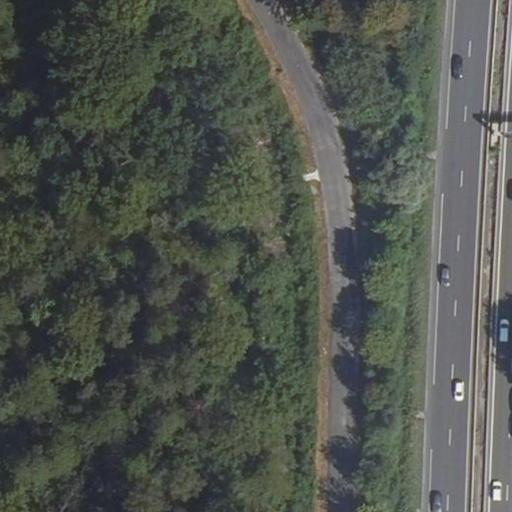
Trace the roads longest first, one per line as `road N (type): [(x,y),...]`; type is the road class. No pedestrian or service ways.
road 1 (unclassified): [(266,0),(312,85),(350,305),(347,511)]
road 2 (trunk): [(473,0),(446,511)]
road 3 (trunk): [(505,511),(511,371)]
